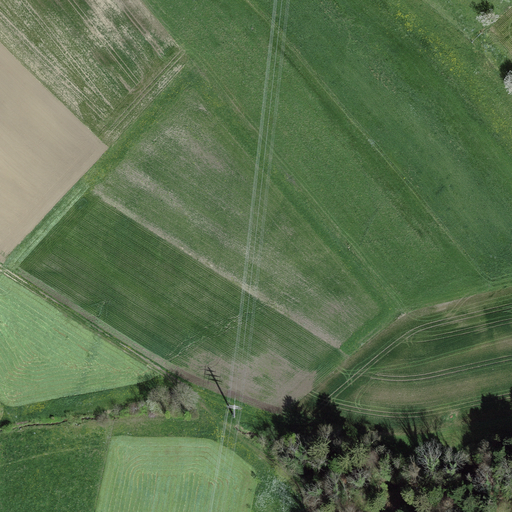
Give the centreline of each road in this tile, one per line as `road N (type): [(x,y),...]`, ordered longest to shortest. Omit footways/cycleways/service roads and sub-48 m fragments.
road 1 (track): [(0,260),(183,388),(234,444)]
road 2 (track): [(270,511),(274,496),(234,444),(136,432)]
